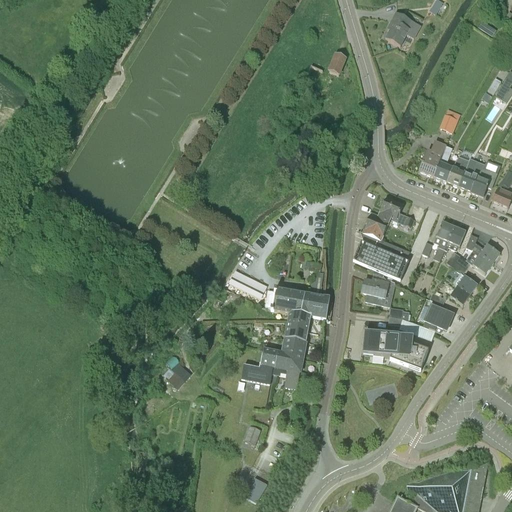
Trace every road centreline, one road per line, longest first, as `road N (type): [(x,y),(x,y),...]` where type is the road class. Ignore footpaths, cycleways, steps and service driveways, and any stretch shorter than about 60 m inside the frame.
road 1 (unclassified): [(381,166),(361,181),(349,219),(341,322),(320,428),(337,476)]
road 2 (track): [(10,185),(124,0)]
road 3 (unclassified): [(400,431),(511,270)]
road 4 (unclassified): [(381,166),(370,82),(346,0)]
road 5 (unclassified): [(511,233),(405,190),(381,166)]
road 6 (residential): [(400,431),(421,444),(473,427),(511,454)]
